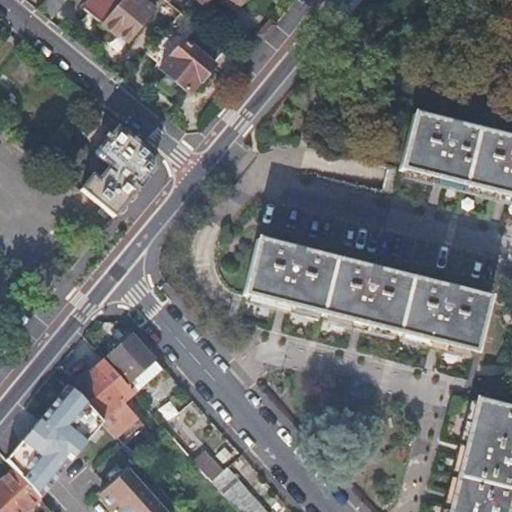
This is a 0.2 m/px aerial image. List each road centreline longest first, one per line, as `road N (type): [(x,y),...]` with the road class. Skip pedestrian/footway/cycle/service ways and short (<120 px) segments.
road 1 (residential): [(335,511),(113,268)]
road 2 (residential): [(194,166),(0,3)]
road 3 (residential): [(194,166),(331,0)]
road 4 (residential): [(0,405),(113,268)]
road 5 (residential): [(113,268),(194,166)]
